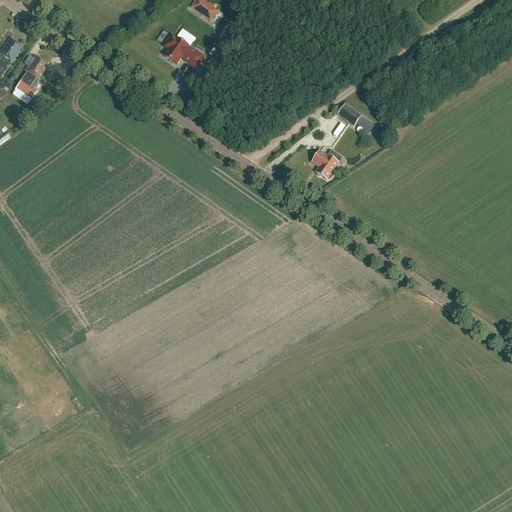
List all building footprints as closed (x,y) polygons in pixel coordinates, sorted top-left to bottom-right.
[(200,0),(197,0),(192,9),(207,19),(213,9),(200,0)] [(277,18),(273,21),(277,28),(282,26),(277,18)] [(164,57),(177,66),(182,60),(197,69),(204,58),(190,49),(190,48),(177,39),(177,40),(172,37),(165,48),(169,51),(164,57)] [(0,79),(0,80),(7,70),(5,69),(10,61),(12,62),(22,48),(9,39),(0,52),(0,79)] [(216,56),(211,64),(215,66),(217,68),(222,61),(221,60),(216,56)] [(37,92),(30,87),(36,79),(37,80),(48,66),(35,57),(25,72),(27,73),(16,88),(19,90),(32,99),(37,92)] [(51,75),(55,79),(60,72),(56,69),(51,75)] [(79,81),(72,76),(68,81),(76,86),(79,81)] [(362,117),(351,109),(343,121),(354,128),(362,117)] [(312,163),(319,168),(315,173),(316,174),(316,176),(319,178),(321,177),(327,181),(327,180),(330,180),(334,174),(333,172),(338,165),(338,164),(341,160),(336,156),(333,161),(327,157),(326,157),(319,152),(312,163)]
